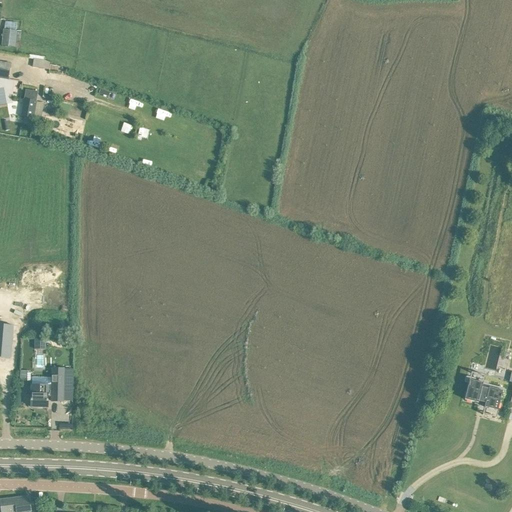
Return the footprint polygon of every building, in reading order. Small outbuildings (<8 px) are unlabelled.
[(1,46),(15,47),(17,31),(16,31),(17,22),(5,21),(4,29),(3,29),(1,46)] [(0,61),(0,77),(8,79),(11,63),(0,61)] [(45,63),(34,61),(32,69),(49,72),(50,65),(45,63)] [(24,100),(21,116),(34,118),(41,119),(44,103),(37,102),(36,102),(30,101),(30,100),(31,99),(32,92),(31,91),(28,90),(27,91),(26,98),(26,99),(27,100),(24,100)] [(0,324),(0,357),(10,358),(13,326),(0,324)] [(63,402),(64,376),(52,375),(52,401),(63,402)] [(489,389),(482,387),(483,383),(470,380),(465,400),(478,403),(479,401),(486,403),(484,407),(498,410),(501,397),(502,398),(503,395),(502,395),(503,391),(489,387),(489,389)] [(48,407),(48,385),(32,385),(32,386),(27,385),(27,395),(31,395),(31,407),(48,407)] [(26,511),(31,511),(29,496),(14,498),(16,511),(26,511)] [(16,511),(14,498),(0,499),(0,502),(1,511),(16,511)]
